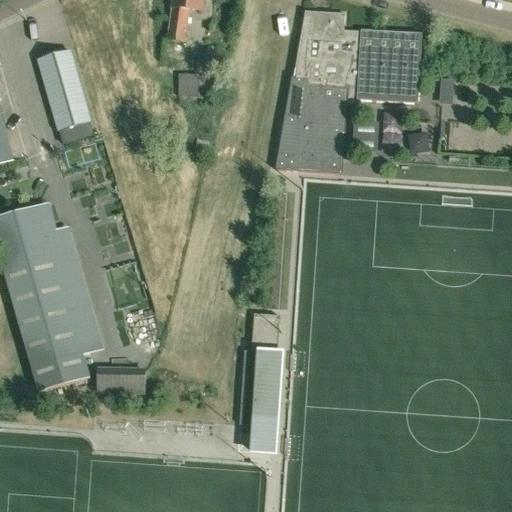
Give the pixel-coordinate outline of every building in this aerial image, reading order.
[(202,13),(203,0),(173,0),(168,41),(185,43),(189,11),(202,13)] [(345,14),(305,13),(275,172),(342,176),(346,101),(418,106),(422,35),(344,33),(345,14)] [(222,68),(224,60),(225,53),(205,50),(202,64),(222,68)] [(58,132),(91,123),(71,52),(38,62),(58,132)] [(199,78),(199,75),(179,75),(178,98),(199,98),(199,100),(211,100),(212,78),(199,78)] [(450,102),(451,83),(451,82),(443,81),(443,83),(442,101),(450,102)] [(0,165),(13,162),(0,115),(0,165)] [(205,162),(209,142),(197,139),(192,159),(205,162)] [(49,234),(41,208),(0,219),(0,257),(39,393),(90,379),(83,355),(104,349),(69,228),(49,234)] [(270,455),(280,317),(254,316),(252,353),(245,352),(240,426),(256,427),(254,454),(270,455)] [(146,397),(147,370),(98,369),(97,395),(146,397)]
